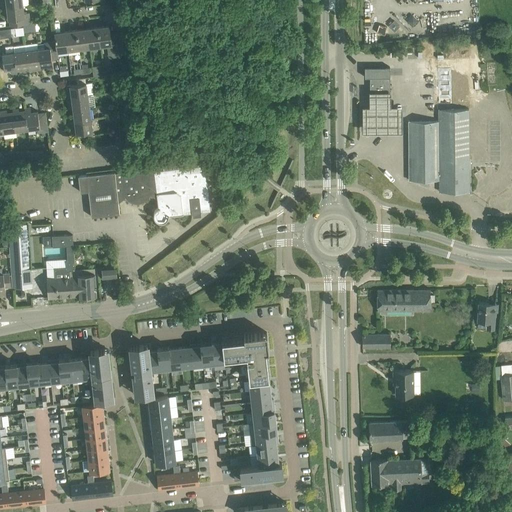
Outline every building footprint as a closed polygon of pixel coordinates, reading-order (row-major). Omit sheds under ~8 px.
[(23,5),(2,7),(3,13),(8,13),(8,19),(9,19),(10,25),(30,23),(28,12),(24,12),(23,5)] [(23,24),(25,32),(40,30),(39,22),(23,24)] [(109,25),(98,27),(101,45),(107,45),(108,50),(118,49),(118,43),(116,33),(110,34),(109,25)] [(0,29),(0,37),(17,36),(15,27),(0,29)] [(98,27),(87,28),(90,47),(101,45),(98,27)] [(87,28),(77,30),(79,48),(90,47),(87,28)] [(77,30),(66,31),(69,50),(69,55),(80,53),(79,48),(77,30)] [(69,50),(66,31),(55,32),(57,49),(58,51),(69,50)] [(45,48),(38,49),(38,53),(41,65),(46,64),(47,68),(53,68),(52,60),(51,50),(57,49),(56,41),(44,42),(45,48)] [(37,43),(25,44),(29,66),(35,66),(35,70),(41,69),(38,53),(38,49),(37,43)] [(25,44),(14,46),(17,68),(23,67),(23,72),(29,71),(25,44)] [(57,49),(51,50),(52,60),(59,59),(58,51),(57,49)] [(17,73),(14,52),(2,53),(3,61),(4,70),(11,69),(11,73),(17,73)] [(105,75),(104,69),(103,64),(92,65),(94,76),(105,75)] [(390,67),(365,67),(365,77),(370,77),(370,94),(390,94),(390,67)] [(65,85),(67,97),(94,94),(92,82),(65,85)] [(95,105),(94,94),(67,97),(69,109),(89,107),(89,106),(95,105)] [(390,95),(369,95),(369,110),(362,110),(362,136),(402,136),(401,109),(390,109),(390,95)] [(31,107),(25,108),(28,128),(35,127),(36,132),(48,131),(46,112),(38,113),(38,111),(31,112),(31,107)] [(69,115),(70,121),(91,118),(89,107),(69,109),(69,110),(73,109),(74,115),(69,115)] [(19,109),(13,109),(16,130),(28,129),(28,128),(25,108),(25,112),(19,113),(19,109)] [(1,111),(4,134),(4,138),(17,136),(16,130),(13,109),(13,114),(7,115),(7,110),(1,111)] [(439,180),(440,191),(470,191),(469,109),(439,109),(439,120),(409,121),(409,180),(439,180)] [(91,118),(70,121),(72,134),(76,133),(77,137),(93,135),(91,118)] [(43,149),(31,151),(32,159),(44,157),(43,149)] [(19,155),(7,157),(8,165),(20,163),(19,155)] [(0,166),(8,165),(7,157),(3,157),(0,157),(0,166)] [(115,171),(78,176),(80,191),(88,190),(91,216),(120,213),(118,202),(125,197),(128,200),(131,202),(136,203),(140,202),(144,201),(147,198),(150,195),(151,191),(156,190),(158,207),(156,209),(154,212),(154,216),(155,219),(158,221),(161,222),(165,221),(167,219),(169,215),(210,210),(204,159),(155,164),(155,168),(115,173),(115,171)] [(9,224),(13,288),(32,287),(28,223),(9,224)] [(47,277),(48,297),(77,296),(77,288),(71,288),(71,276),(70,276),(70,270),(75,270),(75,269),(72,234),(52,235),(53,246),(67,245),(67,259),(68,260),(66,260),(66,266),(54,267),(55,277),(47,277)] [(2,267),(0,267),(0,294),(6,294),(5,287),(11,286),(9,272),(2,273),(2,267)] [(101,270),(101,280),(117,279),(116,269),(101,270)] [(76,276),(71,276),(71,288),(77,288),(77,296),(96,295),(95,273),(76,274),(76,276)] [(377,289),(378,310),(431,309),(430,289),(377,289)] [(478,327),(488,327),(493,328),(495,303),(489,303),(479,302),(478,320),(478,327)] [(242,337),(222,339),(222,340),(224,357),(225,357),(246,355),(249,380),(268,378),(270,378),(268,358),(267,358),(266,350),(269,350),(267,332),(244,335),(244,338),(242,338),(242,337)] [(363,334),(363,347),(391,346),(390,333),(363,334)] [(222,340),(212,342),(214,362),(225,361),(225,357),(224,357),(222,340)] [(212,342),(201,343),(203,364),(214,362),(212,342)] [(190,344),(190,346),(192,365),(203,364),(201,343),(190,344)] [(147,344),(131,346),(132,356),(135,386),(136,395),(153,393),(150,370),(149,370),(147,351),(148,351),(147,344)] [(158,348),(158,350),(160,368),(171,367),(169,348),(169,346),(158,348)] [(190,346),(180,347),(182,366),(192,365),(190,346)] [(169,348),(171,367),(182,366),(180,347),(169,348)] [(99,350),(91,351),(94,376),(96,399),(109,398),(107,376),(110,376),(110,377),(110,375),(108,375),(108,371),(110,371),(108,359),(109,359),(108,352),(99,353),(99,350)] [(148,351),(147,351),(149,370),(150,370),(160,368),(158,350),(148,351)] [(81,358),(71,359),(71,357),(70,358),(72,378),(73,382),(77,381),(77,378),(83,377),(81,358)] [(91,357),(81,358),(83,377),(83,381),(88,380),(88,377),(94,376),(91,357)] [(70,358),(59,359),(61,380),(62,383),(67,383),(66,379),(72,378),(70,358)] [(59,359),(48,360),(49,362),(51,381),(51,384),(56,384),(56,380),(61,380),(59,359)] [(38,361),(27,362),(29,383),(30,387),(34,386),(34,383),(40,382),(38,361)] [(49,362),(39,363),(38,361),(40,382),(40,386),(45,385),(45,382),(51,381),(49,362)] [(27,362),(16,364),(19,384),(19,388),(24,388),(23,384),(29,383),(27,362)] [(16,364),(5,365),(8,386),(8,389),(13,389),(13,385),(19,384),(16,364)] [(394,371),(394,379),(396,379),(396,395),(401,395),(403,397),(407,397),(408,395),(413,395),(413,371),(394,371)] [(511,374),(501,375),(503,399),(511,398),(511,374)] [(268,378),(249,380),(251,391),(270,388),(268,378)] [(270,388),(251,391),(252,401),(271,399),(270,388)] [(149,398),(150,409),(169,407),(168,396),(149,398)] [(271,399),(252,401),(253,412),(274,410),(273,399),(271,399)] [(102,403),(83,405),(85,416),(103,414),(102,403)] [(169,407),(150,409),(152,419),(170,417),(169,407)] [(274,410),(253,412),(254,422),(254,423),(275,420),(274,410)] [(103,414),(85,416),(86,427),(104,425),(103,414)] [(170,417),(152,419),(153,430),(171,428),(170,417)] [(369,422),(370,440),(403,438),(403,436),(416,436),(416,419),(369,422)] [(254,422),(250,423),(251,434),(275,431),(276,431),(275,420),(254,423),(254,422)] [(104,425),(86,427),(87,438),(105,436),(104,425)] [(171,428),(153,430),(154,441),(173,439),(171,428)] [(275,431),(251,434),(252,445),(257,444),(276,442),(278,442),(276,431),(275,431)] [(105,436),(87,438),(88,448),(107,446),(105,436)] [(173,439),(154,441),(155,452),(174,449),(173,439)] [(276,442),(257,444),(258,455),(277,453),(276,442)] [(107,446),(88,448),(89,459),(108,457),(107,446)] [(174,449),(155,452),(157,463),(175,461),(174,449)] [(511,452),(501,454),(504,489),(511,488),(511,452)] [(277,453),(258,455),(259,465),(278,463),(277,453)] [(108,457),(89,459),(91,470),(109,468),(108,457)] [(420,457),(371,459),(372,484),(392,482),(393,489),(401,489),(401,484),(403,484),(404,484),(404,483),(421,482),(421,483),(429,483),(429,481),(431,481),(431,474),(429,474),(429,473),(421,473),(420,457)] [(259,465),(233,468),(235,480),(282,475),(281,462),(278,463),(259,465)] [(8,468),(0,469),(0,480),(9,480),(8,468)] [(180,473),(177,473),(179,486),(198,484),(196,471),(180,473)] [(174,473),(158,475),(160,488),(179,486),(177,473),(174,473)] [(94,483),(91,483),(93,496),(112,494),(110,481),(94,483)] [(88,483),(72,485),(73,498),(93,496),(91,483),(88,483)] [(43,488),(24,490),(26,503),(45,501),(43,488)] [(9,492),(6,493),(7,505),(26,503),(24,490),(9,492)] [(287,511),(286,502),(238,507),(238,511),(287,511)]
